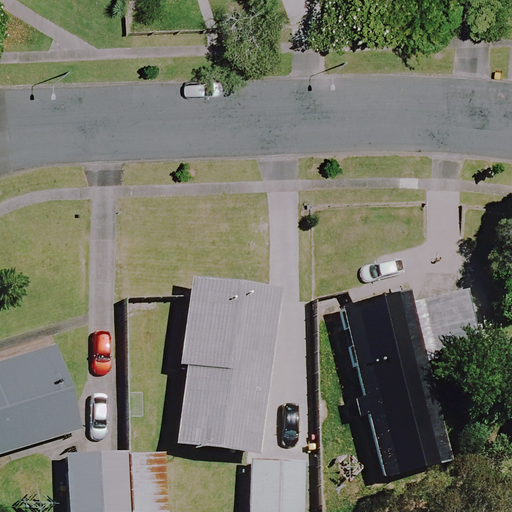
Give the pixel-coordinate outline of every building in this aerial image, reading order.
[(257,458),(279,293),(188,280),(176,368),(184,369),(173,447),(257,458)] [(439,298),(409,304),(424,364),(479,351),(465,291),(439,298)] [(409,304),(406,293),(338,310),(360,401),(352,403),(356,420),(365,418),(380,481),(449,464),(424,364),(409,304)] [(0,455),(78,431),(52,347),(0,362),(0,455)] [(150,399),(126,398),(123,446),(147,447),(150,399)] [(164,511),(162,454),(125,455),(126,511),(164,511)] [(126,511),(125,455),(106,455),(63,457),(65,511),(126,511)] [(285,463),(248,462),(246,511),(301,511),(303,464),(285,463)]
